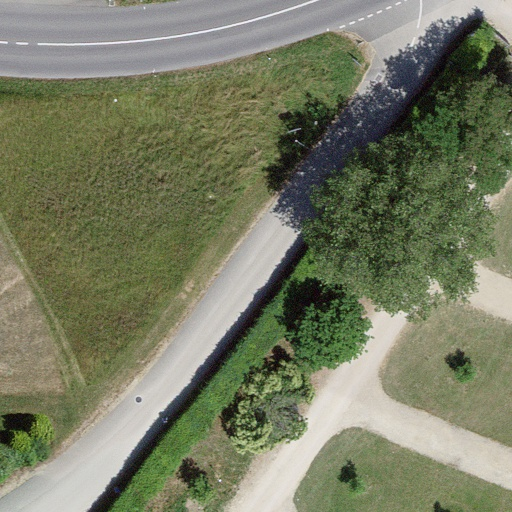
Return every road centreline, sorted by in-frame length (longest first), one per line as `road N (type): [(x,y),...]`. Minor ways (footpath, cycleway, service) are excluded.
road 1 (unclassified): [(40,511),(114,449),(419,53),(423,0)]
road 2 (tertiary): [(0,44),(41,50),(154,41),(333,0)]
